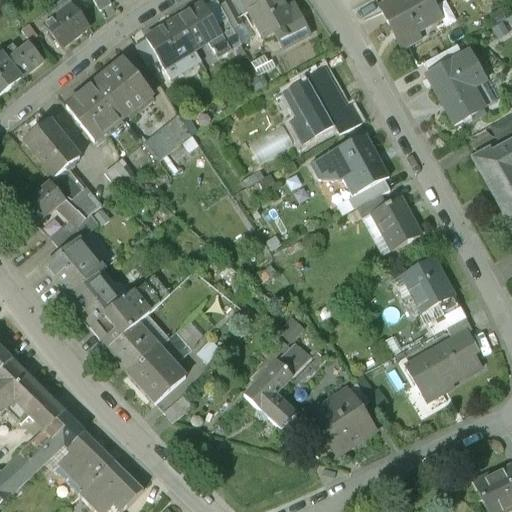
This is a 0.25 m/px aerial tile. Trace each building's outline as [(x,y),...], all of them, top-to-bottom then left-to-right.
[(110,0),(95,0),(101,11),(113,4),(110,0)] [(281,0),(234,0),(230,3),(239,20),(249,14),(264,40),(295,23),(281,0)] [(428,0),(399,0),(380,11),(389,27),(392,25),(402,40),(440,20),(428,0)] [(239,20),(230,3),(220,9),(226,21),(232,31),(242,25),(239,20)] [(203,5),(175,22),(193,52),(207,44),(217,61),(231,53),(216,27),(203,5)] [(70,7),(44,27),(60,48),(87,28),(70,7)] [(232,31),(226,21),(216,27),(231,53),(241,47),(232,31)] [(175,22),(144,39),(146,41),(157,61),(168,80),(199,62),(193,52),(175,22)] [(29,28),(21,33),(29,44),(37,39),(29,28)] [(146,41),(134,48),(147,68),(157,61),(146,41)] [(5,62),(21,81),(42,63),(27,45),(5,62)] [(0,98),(21,81),(5,62),(0,56),(0,98)] [(471,57),(452,67),(451,66),(428,78),(455,128),(484,112),(473,90),(485,83),(471,57)] [(152,98),(124,63),(95,86),(123,121),(152,98)] [(325,71),(301,83),(302,85),(276,100),(277,101),(290,94),(303,118),(290,125),(303,148),(335,130),(336,132),(359,119),(352,107),(344,112),(323,74),(326,72),(325,71)] [(123,121),(95,86),(66,109),(94,144),(123,121)] [(158,162),(194,140),(181,119),(145,140),(158,162)] [(79,162),(48,123),(24,143),(55,181),(68,170),(79,162)] [(511,126),(502,132),(508,142),(511,139),(511,126)] [(366,138),(311,168),(320,184),(345,185),(353,201),(385,184),(390,181),(389,180),(386,182),(364,141),(367,140),(366,138)] [(511,142),(494,153),(491,149),(473,159),(511,227),(511,142)] [(118,190),(137,181),(128,161),(108,170),(118,190)] [(101,209),(68,170),(55,181),(50,185),(64,203),(85,223),(101,209)] [(353,201),(349,203),(354,213),(357,212),(382,198),(390,194),(385,184),(353,201)] [(50,185),(19,210),(34,228),(56,210),(66,221),(68,221),(73,226),(70,229),(74,233),(77,230),(85,223),(64,203),(50,185)] [(382,198),(357,212),(363,223),(373,218),(373,217),(387,209),(382,198)] [(387,209),(373,217),(373,218),(394,254),(421,239),(400,202),(387,209)] [(66,228),(49,241),(61,255),(78,242),(66,228)] [(86,238),(108,268),(117,262),(95,231),(86,238)] [(61,255),(43,270),(68,301),(96,278),(103,273),(78,242),(61,255)] [(432,262),(403,278),(425,317),(439,309),(443,318),(444,319),(459,310),(442,278),(441,278),(432,262)] [(96,278),(68,301),(91,329),(119,306),(118,305),(96,278)] [(119,306),(91,329),(109,353),(137,330),(149,316),(169,299),(154,279),(132,297),(131,296),(118,305),(119,306)] [(459,310),(444,319),(443,318),(427,327),(435,341),(466,323),(459,310)] [(292,346),(307,331),(295,319),(280,334),(292,346)] [(109,353),(108,354),(130,378),(158,353),(137,330),(109,353)] [(468,335),(406,370),(421,396),(438,387),(442,394),(482,370),(475,357),(479,354),(468,335)] [(192,355),(176,337),(165,346),(182,364),(192,355)] [(210,346),(196,360),(210,373),(224,359),(210,346)] [(311,363),(295,348),(289,354),(304,370),(311,363)] [(0,377),(13,365),(0,351),(0,377)] [(158,353),(130,378),(129,378),(157,408),(186,382),(159,352),(158,353)] [(304,370),(289,354),(278,366),(293,381),(304,370)] [(293,381),(291,384),(300,392),(320,371),(311,363),(304,370),(293,381)] [(64,417),(13,365),(0,377),(0,419),(15,407),(45,436),(64,417)] [(278,366),(255,389),(272,404),(280,396),(291,384),(293,381),(278,366)] [(297,418),(281,403),(284,400),(280,396),(272,404),(255,389),(244,399),(281,435),(297,418)] [(359,389),(348,396),(359,413),(370,406),(359,389)] [(348,396),(312,419),(324,437),(337,458),(373,436),(359,413),(348,396)] [(64,417),(45,436),(44,438),(21,460),(38,476),(65,449),(68,453),(84,436),(64,417)] [(312,419),(301,427),(313,444),(324,437),(312,419)] [(113,466),(84,436),(68,453),(72,456),(54,475),(78,500),(113,466)] [(21,460),(3,479),(0,476),(0,484),(12,498),(24,487),(25,488),(38,476),(21,460)] [(113,466),(78,500),(90,511),(125,511),(143,495),(113,466)] [(511,472),(494,482),(492,478),(475,486),(487,511),(510,511),(511,511),(511,472)] [(0,510),(12,498),(0,484),(0,510)]
